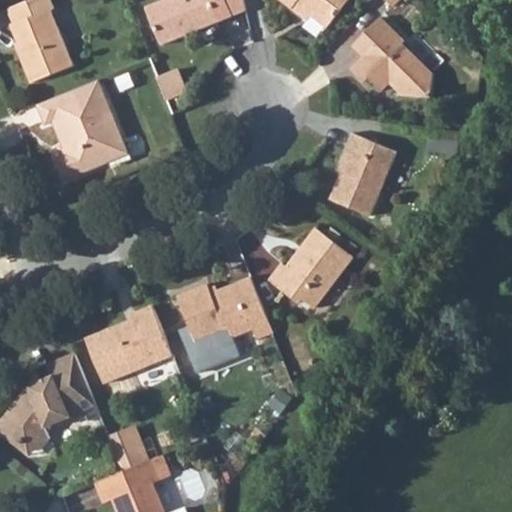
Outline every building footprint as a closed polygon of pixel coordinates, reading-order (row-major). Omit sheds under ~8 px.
[(23,0),(11,5),(17,20),(13,22),(23,46),(19,48),(32,80),(76,62),(54,6),(58,4),(56,0),(23,0)] [(153,0),(150,2),(165,40),(236,12),(234,7),(247,2),(246,0),(153,0)] [(288,0),(296,6),(300,0),(315,11),(331,25),(350,0),(288,0)] [(356,66),(369,79),(374,75),(388,87),(399,76),(404,81),(403,87),(410,94),(435,97),(436,74),(405,42),(408,38),(385,15),(362,39),(372,49),(356,66)] [(170,97),(187,92),(180,69),(163,74),(170,97)] [(102,76),(40,101),(50,124),(56,121),(69,153),(60,156),(68,176),(112,158),(113,162),(134,154),(102,76)] [(346,172),(335,197),(375,214),(402,149),(357,130),(350,146),(356,149),(346,172)] [(272,279),(303,303),(306,299),(319,308),(358,257),(320,227),(290,265),(285,262),(272,279)] [(217,336),(216,332),(231,325),(236,338),(256,330),(260,340),(277,333),(254,277),(215,293),(211,285),(179,297),(198,343),(217,336)] [(156,306),(137,314),(139,319),(87,340),(106,385),(177,357),(156,306)] [(217,336),(221,344),(236,338),(231,325),(216,332),(217,336)] [(78,353),(51,363),(56,376),(31,386),(0,425),(0,430),(19,446),(22,442),(34,451),(44,451),(54,438),(52,431),(58,422),(82,412),(93,420),(104,415),(78,353)] [(127,429),(130,436),(138,432),(135,426),(127,429)] [(112,435),(127,471),(150,461),(138,432),(130,436),(127,429),(112,435)] [(99,482),(106,503),(116,499),(121,511),(168,511),(156,481),(163,478),(155,459),(150,461),(127,471),(99,482)]
